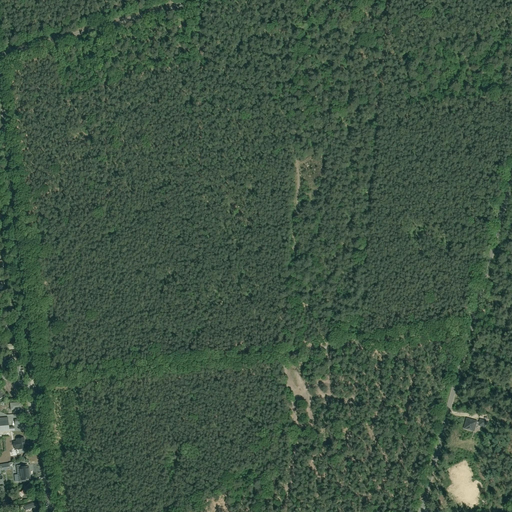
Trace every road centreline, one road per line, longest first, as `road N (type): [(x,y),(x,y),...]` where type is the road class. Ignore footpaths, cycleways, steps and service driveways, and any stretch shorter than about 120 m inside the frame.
road 1 (track): [(34,378),(470,329)]
road 2 (unclassified): [(50,511),(0,89)]
road 3 (track): [(303,0),(282,353)]
road 4 (track): [(387,0),(358,346)]
road 5 (unclassified): [(420,511),(511,178)]
road 6 (unclassified): [(0,57),(198,0)]
